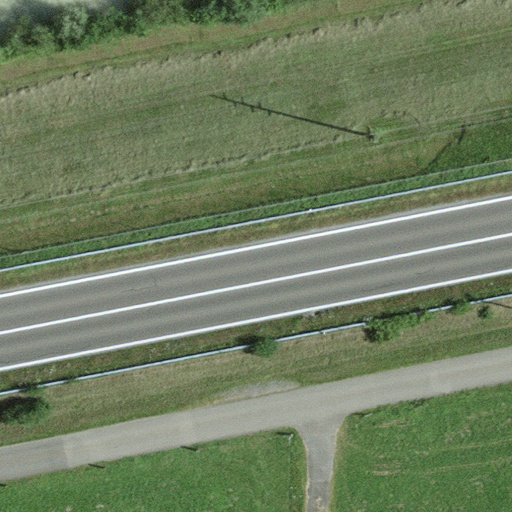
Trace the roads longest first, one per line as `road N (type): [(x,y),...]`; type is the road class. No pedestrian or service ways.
road 1 (unclassified): [(0,465),(511,365)]
road 2 (trunk): [(511,235),(0,332)]
